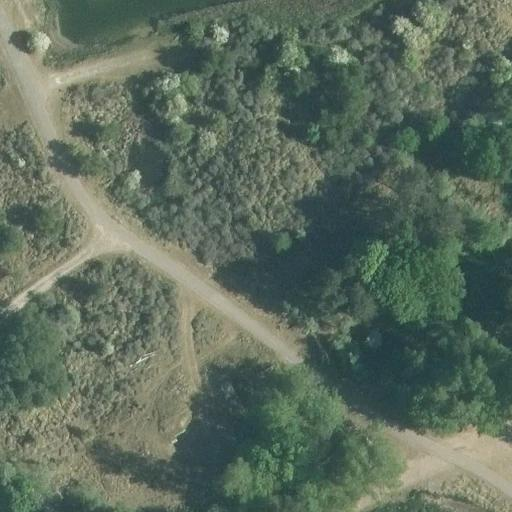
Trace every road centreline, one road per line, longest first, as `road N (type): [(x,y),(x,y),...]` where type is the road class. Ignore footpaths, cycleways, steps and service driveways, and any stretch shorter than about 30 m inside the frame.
road 1 (track): [(511,493),(361,413),(111,230),(74,190),(49,146),(0,26)]
road 2 (track): [(111,230),(0,317)]
